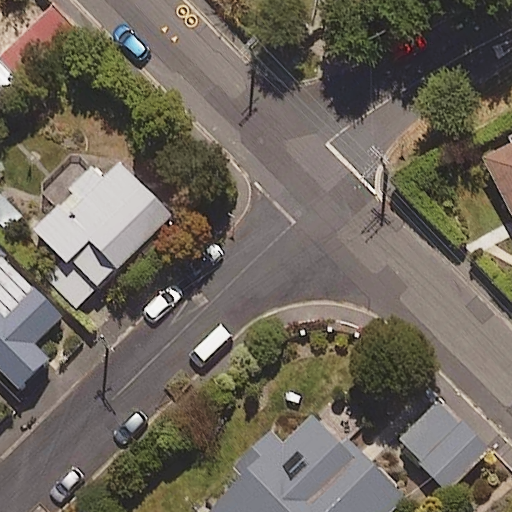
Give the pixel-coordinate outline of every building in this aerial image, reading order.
[(0,104),(75,32),(49,6),(0,54),(0,104)] [(511,212),(511,147),(485,162),(511,212)] [(85,156),(44,193),(60,211),(36,233),(70,269),(53,285),(77,310),(174,222),(122,165),(106,180),(85,156)] [(0,253),(0,369),(22,391),(49,364),(34,349),(65,318),(0,253)] [(490,456),(441,402),(399,441),(449,494),(490,456)] [(395,511),(405,502),(318,417),(284,451),(278,446),(213,511),(395,511)]
